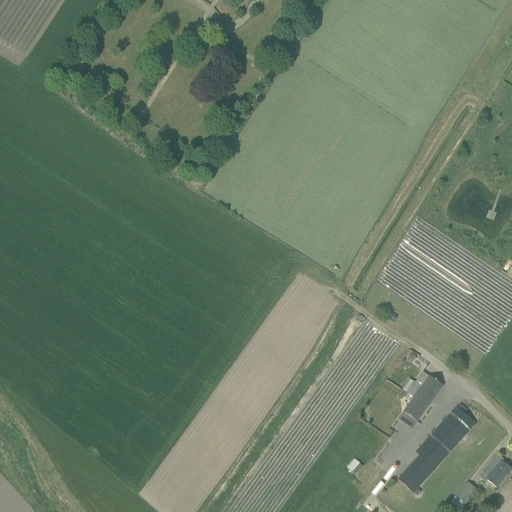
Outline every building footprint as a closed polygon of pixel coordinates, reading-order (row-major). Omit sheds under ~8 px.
[(391,314),(387,320),(393,323),(397,317),(391,314)] [(408,355),(405,361),(411,362),(415,357),(411,351),(408,355)] [(413,399),(398,420),(412,430),(442,387),(428,377),(421,388),(408,379),(401,390),(413,399)] [(401,391),(397,397),(400,399),(406,397),(407,395),(405,393),(401,391)] [(413,494),(468,432),(475,424),(464,414),(467,410),(460,404),(421,448),(424,451),(398,481),(413,494)] [(497,489),(505,478),(511,470),(502,462),(502,461),(496,456),(478,478),(484,482),(486,480),(497,489)] [(355,476),(363,467),(354,459),(346,468),(355,476)] [(385,487),(394,477),(391,475),(382,484),(385,487)] [(470,498),(476,491),(467,483),(455,497),(451,503),(451,504),(449,507),(454,511),(458,511),(460,511),(462,511),(472,500),(470,498)] [(480,508),(483,511),(487,511),(490,508),(484,503),(480,508)]
